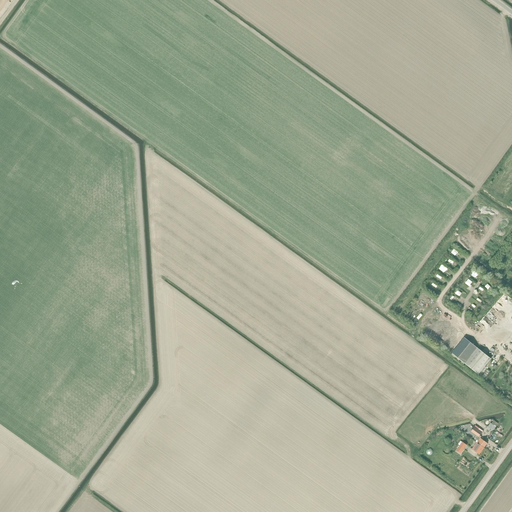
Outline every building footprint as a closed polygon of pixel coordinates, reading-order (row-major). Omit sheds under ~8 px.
[(464,338),(451,355),(463,365),(464,363),(478,375),(491,359),(464,338)] [(490,423),(487,427),(493,431),(498,424),(493,421),(491,424),(490,423)] [(474,427),(471,432),(479,437),(482,433),(474,427)] [(477,436),(475,439),(478,441),(477,443),(484,448),(487,444),(480,439),(477,436)] [(459,446),(457,450),(461,453),(463,450),(466,445),(467,445),(463,442),(462,442),(459,446)] [(484,448),(477,443),(472,450),(478,454),(480,452),(481,453),(484,448)]
